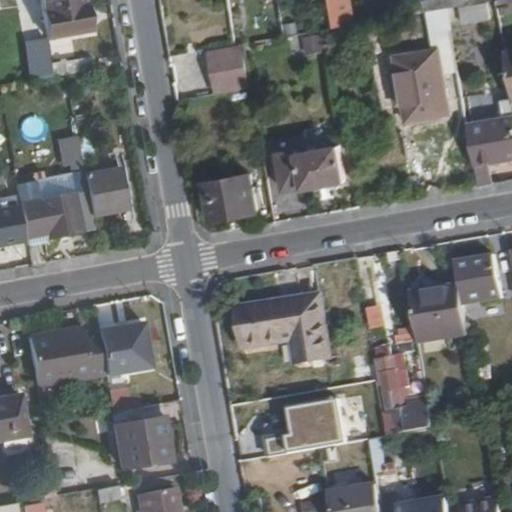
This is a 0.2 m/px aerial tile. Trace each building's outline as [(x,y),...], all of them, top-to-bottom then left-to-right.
[(78,6),(76,0),(37,0),(44,38),(88,31),(84,5),(78,6)] [(353,23),(349,0),(330,0),(335,26),(353,23)] [(397,0),(400,14),(468,2),(470,2),(469,0),(397,0)] [(500,15),(496,0),(480,0),(470,2),(468,2),(471,20),(500,15)] [(283,30),(280,14),(241,21),(244,38),(283,30)] [(330,36),(328,27),(293,33),(295,42),(330,36)] [(451,110),(444,70),(457,67),(451,27),(436,29),(438,46),(397,54),(400,71),(393,73),(398,102),(405,101),(408,118),(451,110)] [(251,87),(243,42),(209,48),(216,93),(251,87)] [(52,73),(93,72),(92,59),(52,60),(52,73)] [(511,96),(502,98),(505,118),(467,124),(477,186),(489,184),(485,161),(511,156),(511,96)] [(61,168),(88,166),(86,137),(58,140),(61,168)] [(346,180),(340,143),(280,153),(285,186),(302,183),(303,188),(346,180)] [(129,208),(122,167),(81,174),(83,187),(89,215),(129,208)] [(258,211),(252,174),(206,181),(212,219),(258,211)] [(89,215),(83,187),(72,188),(73,194),(34,201),(32,185),(14,187),(24,247),(41,245),(40,239),(80,233),(80,228),(91,227),(89,215)] [(0,243),(19,240),(13,207),(0,209),(0,243)] [(502,297),(495,255),(455,262),(460,286),(463,304),(502,297)] [(463,304),(460,286),(411,294),(420,343),(468,334),(463,304)] [(335,365),(321,294),(237,309),(245,356),(311,344),(316,369),(335,365)] [(150,368),(141,323),(95,331),(102,374),(103,377),(150,368)] [(102,374),(95,331),(81,333),(80,327),(28,337),(36,386),(102,374)] [(434,429),(430,404),(413,408),(405,364),(395,365),(394,359),(377,360),(386,413),(384,414),(388,437),(434,429)] [(125,410),(121,387),(105,389),(109,413),(125,410)] [(0,438),(27,434),(21,394),(0,397),(0,438)] [(295,436),(271,440),(274,456),(352,443),(345,400),(291,409),(295,436)] [(166,463),(156,405),(125,410),(109,413),(107,414),(117,471),(166,463)] [(120,497),(117,485),(96,489),(98,501),(120,497)] [(380,511),(376,486),(326,494),(329,511),(380,511)] [(175,511),(171,490),(132,497),(133,511),(175,511)] [(500,511),(498,497),(459,504),(460,511),(500,511)] [(303,511),(327,511),(326,498),(302,501),(303,511)] [(449,511),(447,500),(380,511),(449,511)] [(45,511),(43,501),(24,507),(26,511),(45,511)] [(0,511),(19,511),(18,503),(0,506),(0,511)]
